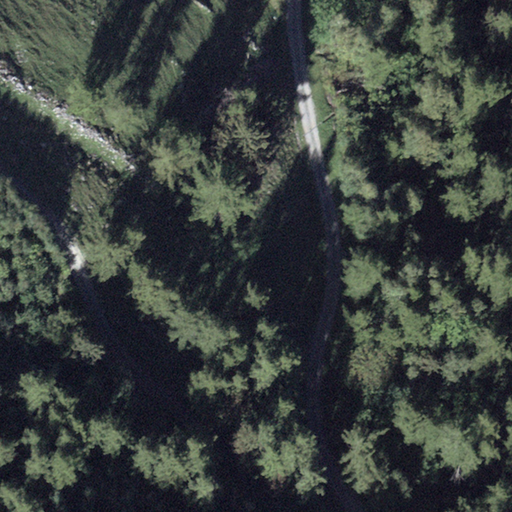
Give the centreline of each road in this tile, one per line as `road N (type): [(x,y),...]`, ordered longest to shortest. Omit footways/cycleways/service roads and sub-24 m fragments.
road 1 (track): [(296,0),(301,93),(335,232),(317,422),(354,511)]
road 2 (track): [(0,173),(55,228),(128,369),(271,511)]
